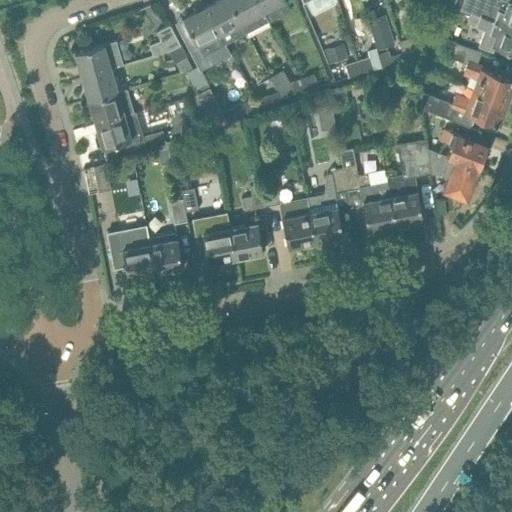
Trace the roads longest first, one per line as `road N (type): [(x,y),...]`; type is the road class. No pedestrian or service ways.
road 1 (unclassified): [(96,335),(426,272),(481,243),(511,210)]
road 2 (residential): [(96,335),(34,46),(62,15),(104,0)]
road 3 (motorway): [(511,300),(354,511)]
road 4 (unclassified): [(44,338),(0,170)]
road 5 (motorway): [(426,511),(511,385)]
road 6 (unclassified): [(49,370),(68,511)]
